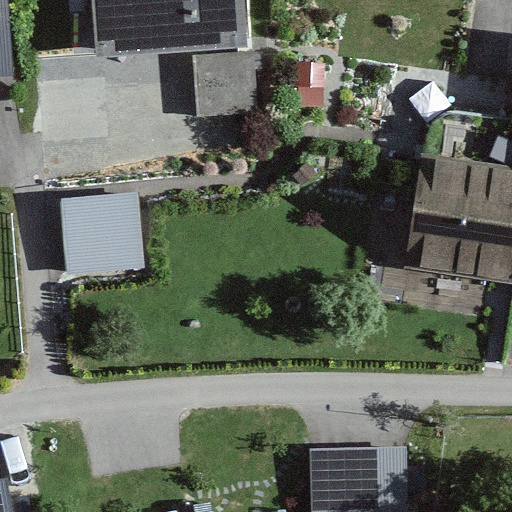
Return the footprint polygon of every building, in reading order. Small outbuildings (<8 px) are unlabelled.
[(241,0),(92,0),(95,60),(244,53),(241,0)] [(511,147),(419,135),(402,263),(511,278),(511,147)] [(141,182),(61,184),(63,263),(143,261),(141,182)] [(405,441),(310,445),(313,511),(375,511),(408,510),(405,441)] [(15,511),(9,474),(0,475),(0,511),(15,511)]
